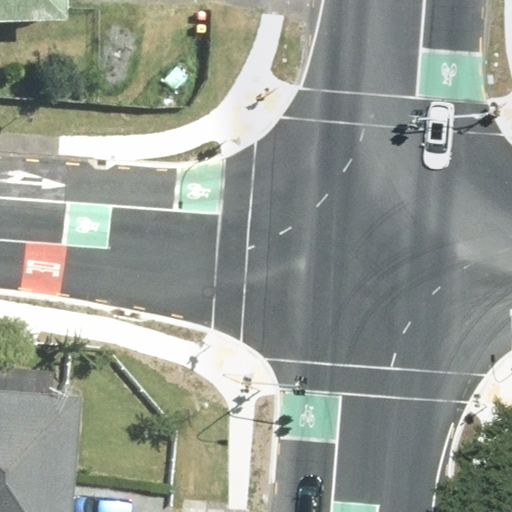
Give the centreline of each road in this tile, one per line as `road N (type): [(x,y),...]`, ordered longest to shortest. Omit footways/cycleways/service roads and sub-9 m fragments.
road 1 (residential): [(0,210),(378,246)]
road 2 (primary): [(356,511),(378,246)]
road 3 (primary): [(378,246),(398,0)]
road 4 (residential): [(511,256),(378,246)]
